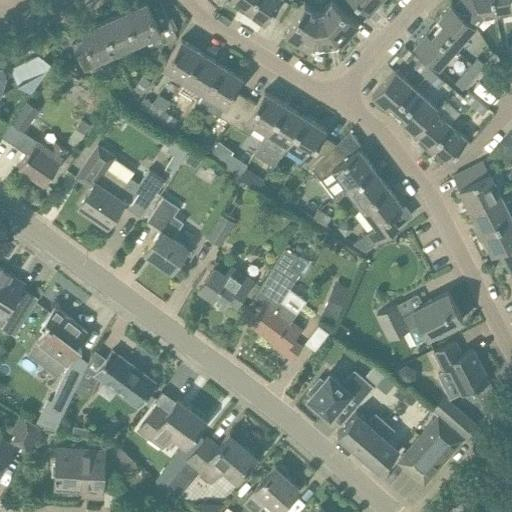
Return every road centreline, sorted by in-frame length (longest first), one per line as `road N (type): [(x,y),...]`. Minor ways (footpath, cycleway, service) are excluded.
road 1 (unclassified): [(392,511),(262,398),(0,205)]
road 2 (unclassified): [(511,355),(434,202),(376,128),(339,103)]
road 3 (unclassified): [(339,103),(182,0)]
road 4 (residential): [(339,103),(421,0)]
